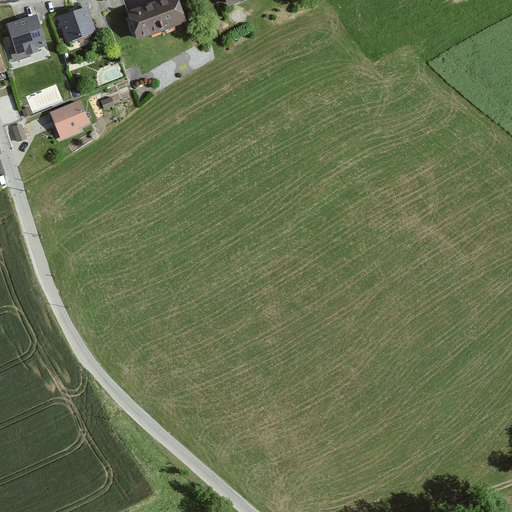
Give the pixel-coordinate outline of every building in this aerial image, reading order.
[(173,0),(156,0),(122,13),(133,43),(183,25),(173,0)] [(220,0),(224,8),(242,0),(220,0)] [(86,7),(56,17),(64,41),(94,32),(86,7)] [(34,16),(3,25),(13,56),(44,47),(34,16)] [(78,100),(47,112),(57,140),(76,133),(75,129),(87,124),(78,100)] [(20,124),(10,126),(15,142),(24,139),(20,124)]
